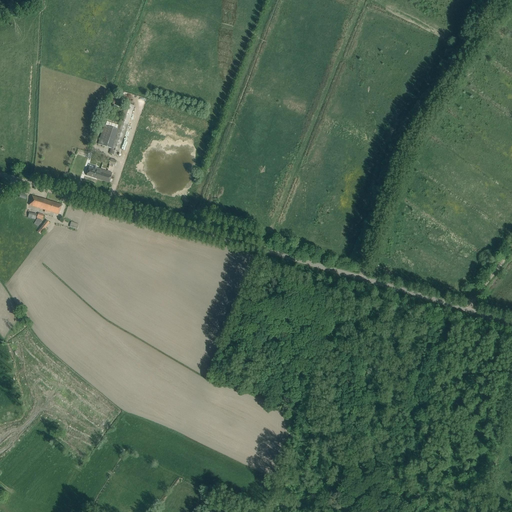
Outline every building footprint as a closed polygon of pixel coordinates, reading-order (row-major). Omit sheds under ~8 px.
[(120,153),(135,107),(135,106),(127,103),(118,129),(104,125),(98,144),(111,148),(109,153),(118,156),(119,152),(120,153)] [(196,147),(203,125),(156,110),(148,109),(147,112),(146,118),(165,124),(165,129),(173,131),(175,131),(176,130),(179,131),(183,131),(183,135),(186,136),(186,139),(184,139),(184,144),(194,147),(196,147)] [(177,177),(181,163),(132,148),(128,163),(177,177)] [(109,183),(110,178),(112,173),(95,168),(94,170),(88,168),(86,175),(109,183)] [(160,182),(161,178),(131,168),(130,172),(160,182)] [(173,189),(175,185),(165,180),(163,184),(173,189)] [(146,195),(171,202),(173,193),(151,186),(148,186),(146,195)] [(49,214),(50,212),(58,214),(61,205),(32,196),(29,205),(45,210),(44,212),(49,214)] [(144,199),(144,207),(163,209),(164,201),(144,199)] [(37,218),(33,224),(38,227),(42,221),(37,218)] [(50,223),(46,220),(37,232),(40,234),(50,223)]
